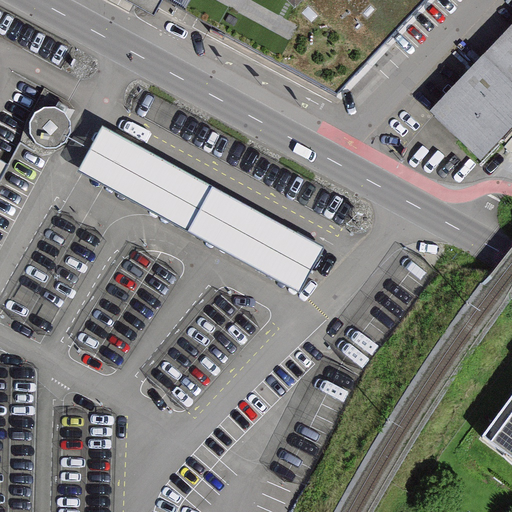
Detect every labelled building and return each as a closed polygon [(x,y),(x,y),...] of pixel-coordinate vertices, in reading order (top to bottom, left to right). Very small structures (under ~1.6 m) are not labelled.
[(123,0),(155,17),(165,1),(164,0),(123,0)] [(185,12),(191,0),(164,0),(165,1),(185,12)] [(337,95),(365,66),(301,5),(295,0),(191,0),(185,12),(337,95)] [(428,0),(305,0),(301,5),(365,66),(428,0)] [(511,26),(479,62),(511,92),(511,26)] [(511,129),(511,92),(479,62),(428,117),(479,165),(511,129)] [(26,126),(47,152),(77,128),(55,102),(26,126)] [(189,232),(214,188),(103,127),(78,172),(189,232)] [(325,248),(214,188),(189,232),(301,293),(325,248)] [(511,399),(483,438),(511,459),(511,399)]
